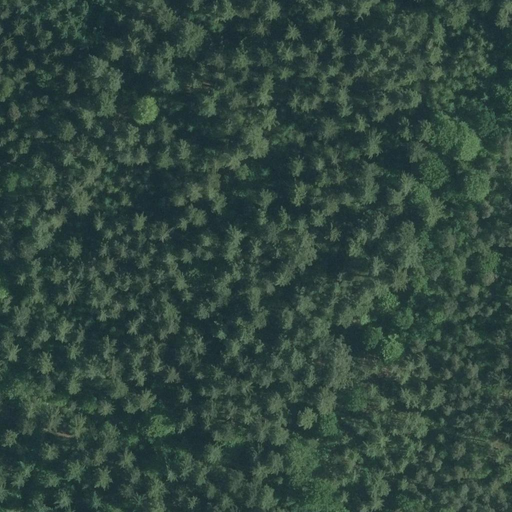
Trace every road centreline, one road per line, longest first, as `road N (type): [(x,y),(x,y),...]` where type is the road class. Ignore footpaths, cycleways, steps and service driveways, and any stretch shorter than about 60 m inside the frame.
road 1 (track): [(295,486),(511,59)]
road 2 (track): [(295,486),(0,376)]
